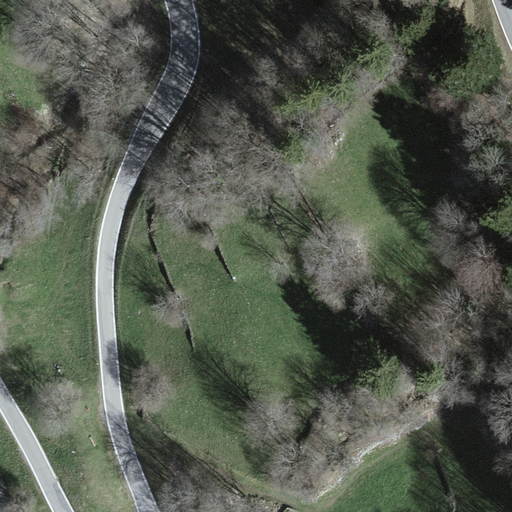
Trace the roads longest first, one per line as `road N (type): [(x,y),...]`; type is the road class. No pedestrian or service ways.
road 1 (unclassified): [(147,511),(115,415),(104,284),(120,197),(182,62),(177,0)]
road 2 (unclassified): [(0,392),(64,511)]
